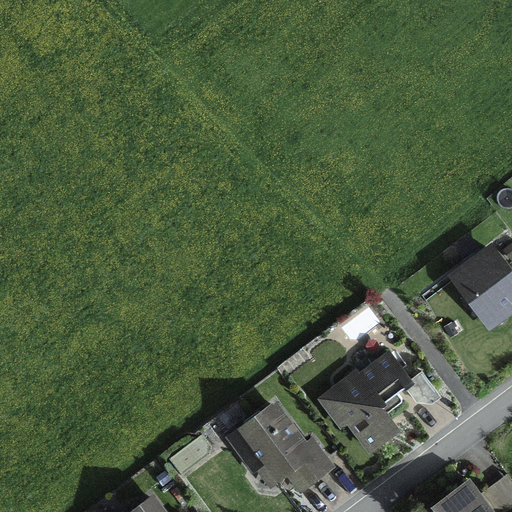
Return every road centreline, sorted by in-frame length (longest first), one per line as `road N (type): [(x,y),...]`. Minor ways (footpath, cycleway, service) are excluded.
road 1 (track): [(380,294),(189,116),(93,0)]
road 2 (residential): [(370,511),(511,407)]
